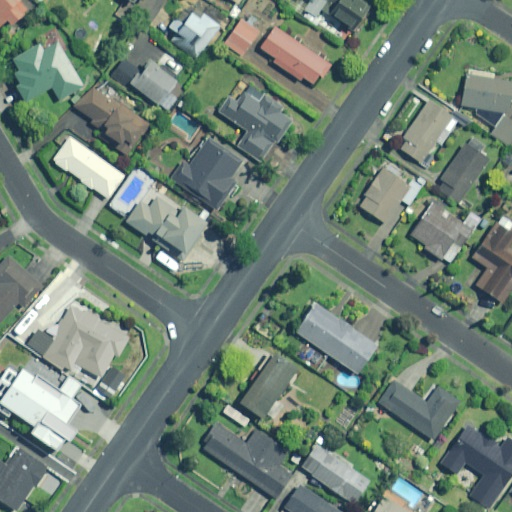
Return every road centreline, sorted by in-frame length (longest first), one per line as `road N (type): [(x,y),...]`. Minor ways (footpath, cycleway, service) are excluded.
road 1 (residential): [(206,334),(54,230),(0,149)]
road 2 (residential): [(511,372),(286,217)]
road 3 (residential): [(286,217),(435,0)]
road 4 (residential): [(122,456),(206,334)]
road 5 (residential): [(206,334),(286,217)]
